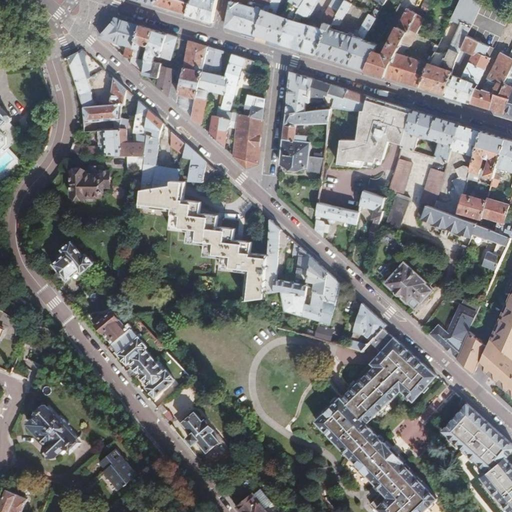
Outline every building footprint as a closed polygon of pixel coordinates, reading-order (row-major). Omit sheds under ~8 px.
[(158,0),(153,5),(187,15),(192,0),(158,0)] [(192,0),(187,15),(213,23),(217,0),(192,0)] [(225,27),(254,36),(268,9),(270,0),(242,0),(255,2),(253,9),(229,3),(225,27)] [(254,36),(279,44),(292,21),(294,18),(304,0),(290,0),(288,5),(290,6),(282,19),(275,16),(279,0),(270,0),(268,9),(254,36)] [(279,44),(315,55),(328,29),(331,24),(342,6),(345,0),(333,0),(316,29),(292,21),(279,44)] [(318,0),(304,0),(294,18),(299,20),(301,17),(306,20),(318,0)] [(352,0),(345,0),(342,6),(331,24),(339,26),(352,5),(350,4),(352,0)] [(428,64),(420,87),(444,95),(451,76),(452,71),(454,65),(458,55),(459,50),(460,48),(466,36),(483,0),(458,0),(452,13),(462,18),(444,56),(442,56),(438,66),(428,64)] [(429,10),(434,0),(424,0),(422,6),(429,10)] [(419,10),(427,14),(429,10),(422,6),(419,10)] [(328,29),(315,55),(364,70),(373,52),(376,45),(365,42),(371,41),(373,36),(367,33),(379,13),(374,10),(371,17),(369,16),(358,32),(354,31),(353,37),(328,29)] [(364,70),(385,76),(389,65),(409,30),(417,35),(424,20),(406,10),(383,55),(373,52),(364,70)] [(133,65),(140,25),(116,18),(108,28),(101,37),(110,45),(112,42),(128,46),(126,59),(133,65)] [(483,18),(479,28),(499,36),(503,25),(483,18)] [(154,30),(140,25),(133,65),(145,76),(147,65),(147,62),(149,54),(145,54),(144,62),(138,60),(142,46),(150,47),(154,30)] [(147,65),(145,76),(159,89),(160,68),(160,64),(151,61),(154,54),(170,60),(177,37),(154,30),(150,47),(149,54),(147,62),(147,65)] [(385,76),(420,87),(428,64),(402,56),(407,47),(410,49),(417,35),(409,30),(389,65),(385,76)] [(451,76),(444,95),(453,98),(472,103),(476,89),(488,58),(484,56),(488,46),(466,36),(460,48),(459,50),(471,54),(461,79),(451,76)] [(207,46),(189,41),(180,84),(178,96),(182,96),(180,108),(187,114),(193,120),(207,46)] [(424,53),(431,56),(433,52),(430,50),(433,44),(431,42),(430,42),(424,53)] [(216,49),(207,46),(193,120),(202,128),(210,92),(226,96),(232,78),(226,77),(221,76),(209,72),(211,56),(215,57),(216,49)] [(222,51),(216,49),(215,57),(211,56),(209,72),(221,76),(222,51)] [(126,104),(128,89),(116,78),(112,103),(92,105),(87,80),(80,51),(68,58),(79,104),(80,109),(80,131),(95,131),(94,120),(113,119),(113,130),(121,130),(122,129),(123,118),(123,117),(121,117),(123,104),(126,104)] [(504,85),(511,66),(511,58),(499,53),(488,79),(504,85)] [(226,96),(223,109),(222,111),(230,113),(241,71),(252,73),(255,61),(234,55),(226,77),(232,78),(226,96)] [(462,56),(458,55),(454,65),(459,66),(462,56)] [(491,109),(505,113),(511,96),(511,66),(504,85),(502,90),(499,96),(494,94),(491,109)] [(173,71),(160,68),(159,89),(180,108),(182,96),(178,96),(180,84),(171,83),(173,71)] [(291,73),(286,113),(305,110),(306,100),(311,101),(313,79),(291,73)] [(368,96),(313,79),(311,101),(321,101),(326,100),(325,105),(327,105),(327,108),(329,107),(359,110),(364,111),(368,96)] [(472,103),(491,109),(494,94),(499,96),(502,90),(485,85),(482,92),(476,89),(472,103)] [(263,120),(265,99),(248,95),(243,116),(263,120)] [(401,107),(368,96),(364,111),(359,110),(349,140),(339,138),(335,162),(348,164),(349,160),(356,161),(357,159),(374,162),(375,158),(383,160),(389,141),(391,142),(401,107)] [(0,149),(13,134),(16,136),(21,130),(20,122),(12,115),(15,115),(17,113),(17,110),(15,108),(13,108),(11,111),(3,105),(6,103),(5,100),(3,98),(0,98),(0,149)] [(165,123),(140,100),(134,132),(138,133),(147,135),(159,137),(165,123)] [(305,110),(286,113),(283,139),(305,141),(306,135),(295,134),(296,123),(327,120),(329,107),(327,108),(305,110)] [(402,146),(412,110),(401,107),(391,142),(402,146)] [(259,164),(263,120),(243,116),(230,113),(222,111),(223,109),(219,108),(217,118),(214,117),(211,136),(225,149),(226,135),(228,120),(236,121),(235,158),(247,169),(259,164)] [(440,119),(412,110),(402,146),(414,150),(419,133),(440,139),(435,156),(448,160),(451,150),(459,125),(440,119)] [(481,132),(459,125),(451,150),(474,157),(481,132)] [(145,156),(147,135),(138,133),(137,144),(128,143),(128,129),(127,129),(122,129),(121,130),(121,155),(129,155),(145,156)] [(121,155),(121,130),(113,130),(95,131),(96,144),(107,144),(107,154),(121,155)] [(185,154),(187,142),(173,130),(171,143),(185,154)] [(506,139),(481,132),(474,157),(471,168),(467,180),(477,182),(484,158),(490,159),(485,176),(490,178),(489,181),(493,182),(506,139)] [(159,137),(147,135),(145,156),(144,171),(142,191),(171,185),(172,179),(181,180),(182,169),(157,166),(159,137)] [(305,141),(283,139),(279,164),(307,165),(306,170),(320,171),(322,157),(308,155),(310,141),(305,141)] [(511,141),(506,139),(493,182),(491,187),(496,188),(501,171),(504,173),(505,169),(511,171),(511,184),(511,189),(511,141)] [(205,183),(208,162),(187,142),(185,154),(184,157),(192,159),(190,169),(191,170),(189,181),(205,183)] [(73,143),(70,151),(78,153),(101,154),(101,149),(97,146),(81,146),(73,143)] [(144,171),(145,156),(129,155),(128,170),(144,171)] [(412,161),(398,157),(389,190),(402,194),(412,161)] [(435,201),(445,171),(430,166),(419,202),(427,205),(433,208),(435,201)] [(435,201),(433,208),(456,217),(457,213),(463,195),(467,180),(471,168),(464,166),(455,170),(459,179),(452,182),(456,190),(449,193),(453,201),(446,204),(435,201)] [(113,170),(73,169),(72,196),(104,197),(105,188),(112,188),(113,170)] [(171,185),(142,191),(140,208),(176,211),(174,229),(191,230),(190,243),(208,244),(208,256),(227,257),(226,270),(246,272),(243,299),(265,296),(265,294),(268,254),(252,253),(253,240),(237,238),(238,226),(221,225),(222,213),(204,211),(205,200),(185,198),(186,181),(181,180),(172,179),(171,185)] [(378,226),(386,197),(362,189),(359,202),(375,207),(372,218),(374,219),(367,241),(373,243),(378,226)] [(486,202),(463,195),(457,213),(481,220),(486,202)] [(409,201),(395,197),(386,226),(399,230),(409,201)] [(487,199),(486,202),(481,220),(504,225),(509,208),(510,205),(487,199)] [(316,201),(312,228),(323,238),(323,232),(328,233),(328,224),(323,224),(322,219),(319,219),(320,213),(355,223),(357,212),(316,201)] [(433,208),(427,205),(423,218),(472,238),(474,235),(508,249),(509,247),(511,242),(511,240),(511,239),(456,217),(433,208)] [(280,227),(271,219),(268,254),(265,294),(282,292),(303,295),(305,286),(311,256),(295,240),(292,254),(298,255),(294,275),(302,277),(302,283),(276,279),(280,227)] [(94,262),(86,252),(84,254),(72,239),(70,240),(68,239),(61,244),(62,247),(61,248),(64,252),(52,263),(66,281),(79,270),(81,272),(94,262)] [(284,306),(318,320),(329,272),(311,256),(305,286),(312,287),(309,305),(302,302),(303,295),(282,292),(284,306)] [(498,270),(500,264),(502,261),(494,257),(489,267),(497,271),(498,270)] [(415,275),(402,263),(394,271),(388,270),(384,275),(386,282),(414,307),(429,291),(413,277),(415,275)] [(119,281),(128,283),(130,269),(121,267),(119,281)] [(329,272),(318,320),(329,324),(343,285),(329,272)] [(511,290),(490,344),(480,366),(511,394),(511,290)] [(455,297),(479,308),(482,303),(458,291),(455,297)] [(455,357),(479,308),(455,297),(454,299),(462,302),(450,328),(437,322),(429,333),(455,357)] [(387,325),(363,303),(354,331),(362,334),(371,342),(374,339),(387,325)] [(111,344),(129,329),(112,309),(102,317),(99,313),(91,320),(94,324),(93,325),(101,335),(103,334),(111,344)] [(398,335),(387,325),(374,339),(382,345),(385,349),(398,335)] [(317,326),(314,336),(327,341),(331,331),(317,326)] [(110,345),(118,355),(138,338),(130,328),(129,329),(111,344),(110,345)] [(473,331),(460,358),(477,372),(480,366),(490,344),(473,331)] [(440,373),(398,335),(385,349),(375,360),(379,364),(346,396),(345,395),(341,398),(320,419),(350,450),(358,459),(356,461),(373,478),(375,476),(388,490),(375,503),(383,511),(433,511),(430,507),(432,506),(442,497),(408,462),(410,460),(391,439),(388,441),(369,421),(401,390),(399,388),(402,385),(404,387),(416,398),(440,373)] [(138,338),(118,355),(126,363),(130,360),(134,365),(126,372),(132,379),(139,372),(153,360),(144,349),(147,348),(138,338)] [(362,354),(367,348),(350,341),(347,349),(362,354)] [(164,373),(153,360),(139,372),(149,384),(146,387),(154,397),(173,380),(166,371),(164,373)] [(171,407),(165,400),(156,408),(162,415),(171,407)] [(70,452),(80,442),(43,401),(33,411),(38,416),(32,421),(31,426),(47,444),(46,449),(51,455),(57,453),(65,446),(70,452)] [(511,438),(471,401),(445,430),(491,473),(485,478),(511,510),(511,460),(509,457),(507,455),(511,449),(511,438)] [(202,421),(195,412),(183,422),(191,431),(187,433),(187,437),(191,443),(196,443),(199,441),(207,451),(218,441),(210,431),(213,429),(205,419),(202,421)] [(138,472),(117,447),(101,461),(108,468),(106,470),(120,488),(138,472)] [(261,487),(253,494),(265,508),(273,502),(261,487)] [(23,511),(29,498),(8,489),(0,506),(0,511),(23,511)] [(268,511),(265,508),(253,494),(240,505),(246,511),(268,511)]
